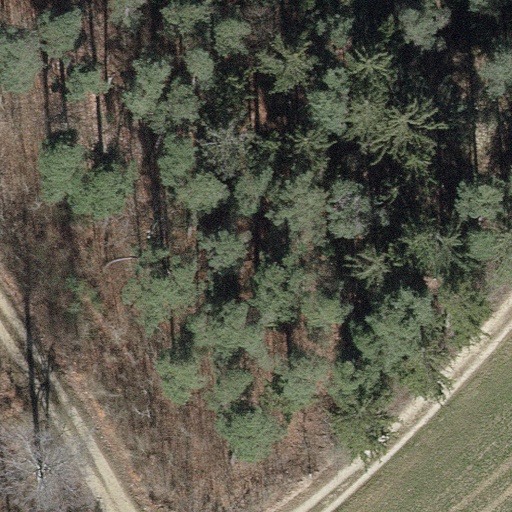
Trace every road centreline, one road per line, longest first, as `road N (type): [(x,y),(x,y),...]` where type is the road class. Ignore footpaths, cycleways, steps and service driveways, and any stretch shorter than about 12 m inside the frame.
road 1 (track): [(511,300),(332,511)]
road 2 (track): [(120,511),(0,296)]
